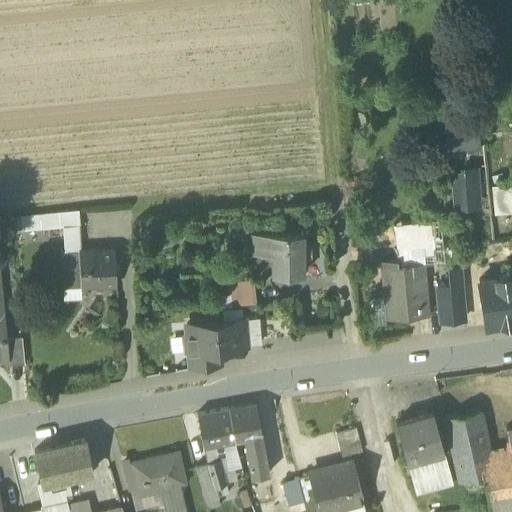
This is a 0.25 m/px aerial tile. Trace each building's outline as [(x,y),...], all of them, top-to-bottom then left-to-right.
[(447,115),(449,147),(478,145),(476,113),(447,115)] [(453,174),(456,204),(476,202),(474,172),(453,174)] [(493,202),(511,200),(511,188),(492,190),(493,202)] [(511,200),(493,202),(494,214),(511,212),(511,200)] [(46,212),(46,213),(21,216),(22,229),(47,227),(62,226),(78,224),(79,224),(77,209),(46,212)] [(406,222),(409,256),(422,255),(433,254),(433,246),(431,220),(406,222)] [(423,261),(422,255),(409,256),(406,222),(393,223),(396,259),(398,258),(399,264),(403,264),(403,263),(423,261)] [(62,226),(63,251),(78,250),(80,250),(78,224),(62,226)] [(272,273),(302,274),(303,233),(252,233),(252,253),(272,253),(272,273)] [(80,250),(78,250),(80,284),(80,285),(97,284),(97,286),(116,285),(114,249),(80,250)] [(62,285),(80,284),(78,250),(63,251),(60,251),(62,285)] [(383,293),(385,318),(428,314),(423,261),(403,263),(403,264),(399,264),(398,258),(396,259),(380,260),(383,293)] [(437,285),(440,321),(465,319),(460,271),(448,272),(449,284),(437,285)] [(511,273),(478,280),(486,326),(511,321),(511,273)] [(230,290),(231,307),(256,305),(253,279),(229,281),(230,290)] [(80,284),(62,285),(62,298),(80,297),(80,285),(80,284)] [(231,307),(230,290),(214,291),(216,308),(231,307)] [(386,324),(385,318),(383,293),(367,294),(369,325),(386,324)] [(183,336),(185,351),(190,351),(217,348),(230,347),(245,346),(243,320),(242,318),(187,323),(188,335),(183,336)] [(243,320),(245,346),(261,344),(258,319),(243,320)] [(6,357),(7,365),(25,364),(22,336),(4,337),(6,357)] [(190,351),(191,365),(219,363),(218,353),(217,348),(190,351)] [(255,403),(229,408),(235,441),(245,439),(252,476),(268,472),(255,403)] [(225,442),(235,441),(229,408),(197,413),(197,414),(204,446),(213,444),(222,443),(225,442)] [(459,481),(482,477),(478,460),(490,458),(479,409),(444,416),(459,481)] [(396,422),(405,456),(442,446),(433,411),(396,422)] [(336,433),(342,456),(361,451),(355,428),(336,433)] [(34,451),(41,481),(42,482),(67,477),(93,471),(86,439),(34,451)] [(227,468),(234,466),(241,464),(235,441),(225,442),(222,443),(227,468)] [(204,446),(207,461),(220,457),(223,469),(227,468),(222,443),(213,444),(204,446)] [(405,456),(415,493),(452,482),(442,446),(405,456)] [(136,493),(157,488),(176,484),(185,482),(177,448),(128,460),(136,493)] [(511,452),(510,453),(490,458),(478,460),(482,477),(488,503),(511,497),(511,452)] [(207,461),(215,485),(227,481),(223,469),(220,457),(207,461)] [(131,495),(136,493),(128,460),(120,462),(128,495),(131,495)] [(207,461),(195,464),(208,508),(221,504),(218,496),(215,485),(207,461)] [(318,510),(322,509),(344,503),(362,498),(363,498),(353,461),(308,473),(308,474),(318,510)] [(227,481),(237,478),(234,466),(227,468),(223,469),(227,481)] [(297,477),(306,511),(322,511),(322,509),(318,510),(308,474),(297,477)] [(39,509),(40,511),(57,511),(58,510),(68,508),(64,493),(70,492),(67,477),(42,482),(41,481),(38,482),(44,508),(39,509)] [(275,511),(270,487),(268,477),(247,481),(256,511),(275,511)] [(283,483),(290,509),(303,505),(296,479),(283,483)] [(218,496),(230,492),(227,481),(215,485),(218,496)] [(283,483),(270,487),(275,511),(277,511),(290,509),(283,483)] [(183,511),(176,484),(157,488),(160,503),(162,511),(183,511)] [(248,486),(238,490),(243,506),(253,503),(248,486)] [(134,509),(160,503),(157,488),(136,493),(131,495),(134,509)] [(511,511),(511,497),(488,503),(489,511),(511,511)] [(365,511),(362,498),(344,503),(346,511),(365,511)] [(322,511),(346,511),(344,503),(322,509),(322,511)] [(435,511),(477,511),(487,510),(486,503),(435,511)]
